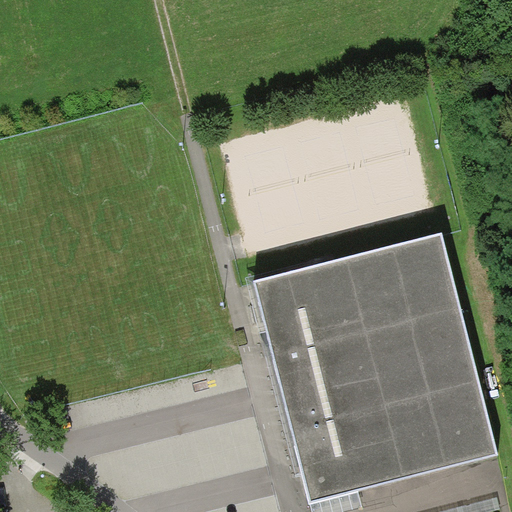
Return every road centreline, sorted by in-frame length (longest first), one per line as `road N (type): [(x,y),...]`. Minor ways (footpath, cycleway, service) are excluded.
road 1 (residential): [(0,430),(109,511)]
road 2 (track): [(154,0),(184,120)]
